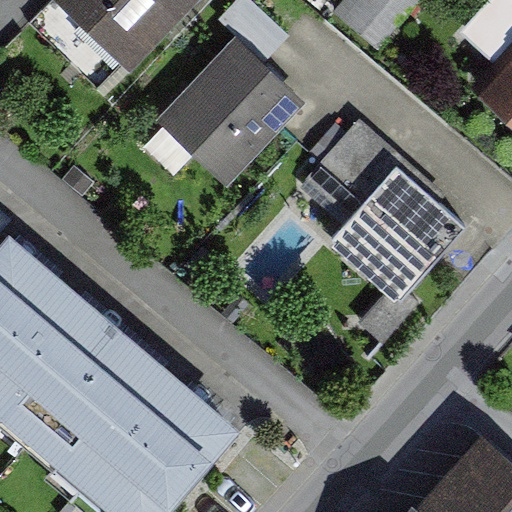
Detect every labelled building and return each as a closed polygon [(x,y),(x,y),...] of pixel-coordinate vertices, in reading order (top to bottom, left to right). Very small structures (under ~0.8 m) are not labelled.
[(65,0),(60,0),(40,22),(110,85),(132,60),(65,0)] [(200,0),(65,0),(132,60),(139,67),(200,0)] [(245,0),(229,18),(243,30),(165,115),(237,181),(316,95),(273,55),(310,14),(294,0),(245,0)] [(422,0),(349,0),(342,9),(388,45),(422,0)] [(511,60),(487,88),(511,110),(511,60)] [(478,221),(405,159),(338,237),(411,299),(478,221)] [(171,511),(249,422),(15,224),(0,242),(0,409),(121,511),(171,511)] [(511,511),(511,452),(493,435),(423,511),(511,511)]
